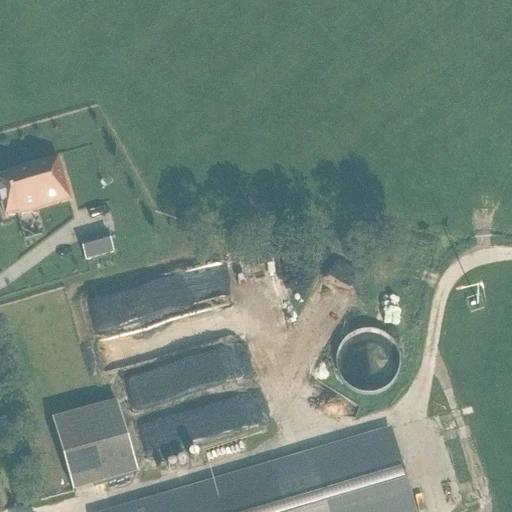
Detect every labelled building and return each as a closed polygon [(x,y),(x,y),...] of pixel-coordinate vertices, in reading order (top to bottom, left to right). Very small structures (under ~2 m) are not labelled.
[(7,177),(0,179),(0,200),(5,219),(18,215),(18,216),(69,202),(57,161),(7,176),(7,177)] [(107,234),(80,242),(86,262),(113,254),(107,234)] [(95,324),(105,323),(100,295),(91,296),(95,324)] [(358,371),(387,385),(404,351),(376,337),(358,371)] [(184,403),(185,439),(206,439),(204,403),(184,403)] [(119,404),(54,420),(72,492),(137,476),(119,404)] [(414,511),(390,430),(113,511),(414,511)]
